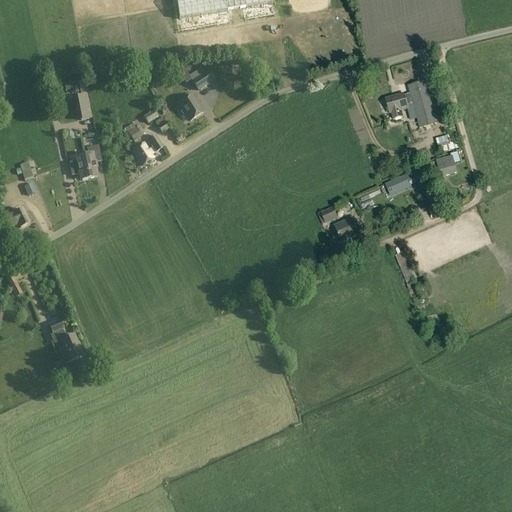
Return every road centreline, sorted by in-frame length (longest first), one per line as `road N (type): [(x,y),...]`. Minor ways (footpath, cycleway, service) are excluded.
road 1 (unclassified): [(0,269),(302,85),(511,30)]
road 2 (track): [(474,202),(0,424)]
road 3 (track): [(439,47),(475,175),(474,202)]
